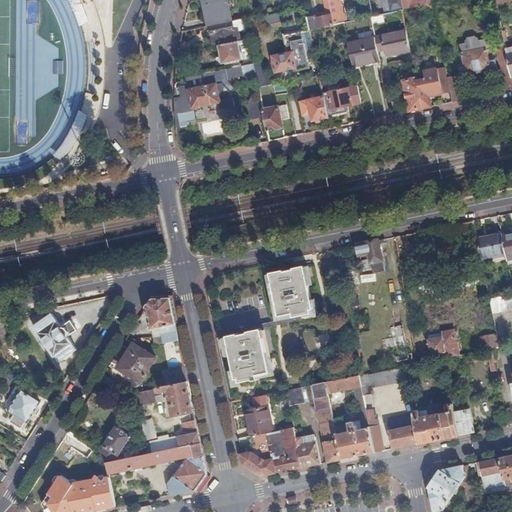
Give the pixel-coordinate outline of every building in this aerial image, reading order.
[(227,0),(202,0),(204,7),(208,6),(212,26),(232,22),(227,0)] [(333,17),(328,0),(322,0),(326,13),(314,16),(313,15),(307,16),(310,32),(335,26),(344,24),(346,24),(344,15),(333,17)] [(403,4),(401,0),(388,0),(392,14),(402,12),(404,12),(403,4)] [(433,5),(431,0),(421,0),(403,4),(404,12),(433,5)] [(436,5),(433,5),(437,25),(441,24),(438,8),(436,8),(436,5)] [(212,26),(211,27),(213,37),(215,37),(217,45),(241,40),(238,30),(235,30),(233,22),(232,22),(212,26)] [(411,52),(407,32),(376,39),(379,52),(385,51),(386,57),(411,52)] [(490,61),(487,50),(485,41),(479,42),(479,40),(476,38),(468,39),(466,42),(467,45),(461,46),(465,67),(459,69),(461,78),(468,77),(467,74),(490,69),(491,72),(498,70),(496,60),(490,61)] [(379,52),(376,39),(349,44),(354,68),(373,64),(374,71),(383,69),(379,52)] [(252,52),(250,41),(239,43),(241,54),(244,53),(252,52)] [(239,43),(219,47),(221,58),(223,58),(224,64),(245,60),(244,53),(241,54),(239,43)] [(311,70),(305,44),(293,47),(294,53),(274,57),(277,73),(297,69),(297,73),(311,70)] [(511,74),(506,49),(505,45),(497,47),(506,92),(511,90),(511,74)] [(493,49),(487,50),(490,61),(496,60),(493,49)] [(188,87),(176,89),(175,103),(175,124),(176,135),(179,146),(181,149),(183,151),(188,154),(185,140),(183,141),(182,137),(188,136),(188,133),(190,133),(189,127),(191,126),(190,123),(197,122),(195,109),(222,103),(223,110),(236,107),(235,100),(233,100),(232,95),(236,90),(229,83),(229,80),(234,79),(235,81),(241,80),(240,78),(256,74),(254,65),(186,79),(188,87)] [(449,78),(446,68),(425,72),(427,80),(418,82),(424,110),(433,108),(431,98),(452,93),(449,78)] [(457,76),(449,78),(452,93),(454,103),(463,101),(457,76)] [(259,89),(273,86),(271,77),(258,80),(259,89)] [(424,110),(418,82),(417,79),(412,80),(407,81),(404,82),(411,112),(424,110)] [(330,94),(324,95),(325,98),(328,111),(333,110),(362,104),(358,87),(341,91),(332,93),(330,93),(330,94)] [(266,118),(264,111),(261,96),(259,97),(253,94),(250,103),(250,105),(248,106),(251,121),(266,118)] [(328,111),(325,98),(302,103),(305,116),(312,115),(314,122),(330,118),(328,111)] [(266,118),(268,131),(283,128),(282,121),(290,119),(287,106),(264,111),(266,118)] [(474,221),(452,226),(456,241),(477,236),(474,221)] [(449,226),(440,228),(443,242),(452,241),(449,226)] [(511,231),(502,233),(507,254),(511,253),(511,231)] [(502,233),(478,238),(482,260),(490,258),(491,263),(508,259),(507,254),(502,233)] [(358,245),(360,256),(369,254),(371,262),(372,262),(372,266),(375,265),(376,269),(382,267),(381,264),(383,263),(383,260),(379,240),(358,245)] [(285,271),(271,274),(280,317),(293,314),(295,318),(312,314),(312,310),(315,310),(306,266),(294,269),(294,270),(285,272),(285,271)] [(357,276),(356,271),(343,274),(347,291),(354,289),(352,277),(357,276)] [(511,294),(490,299),(492,311),(511,307),(511,294)] [(164,346),(180,342),(175,320),(171,300),(154,301),(148,308),(144,314),(148,317),(150,316),(155,340),(163,338),(164,346)] [(34,329),(44,342),(50,351),(55,359),(57,358),(61,364),(78,352),(69,338),(78,332),(72,322),(63,328),(62,328),(53,315),(34,329)] [(8,343),(3,319),(0,320),(0,346),(7,345),(8,343)] [(238,334),(227,336),(236,380),(239,379),(240,384),(258,379),(258,376),(271,373),(262,329),(248,332),(248,333),(239,335),(238,334)] [(399,362),(411,359),(409,354),(404,329),(392,332),(399,362)] [(434,356),(435,361),(445,359),(461,356),(456,330),(444,333),(443,334),(444,337),(430,340),(433,355),(434,356)] [(482,338),(484,351),(494,349),(500,347),(497,335),(482,338)] [(50,351),(44,342),(41,345),(46,353),(50,351)] [(136,346),(121,371),(142,384),(157,360),(136,346)] [(405,367),(371,374),(370,374),(373,388),(408,381),(405,367)] [(166,387),(188,383),(186,369),(163,373),(165,382),(166,387)] [(366,375),(365,375),(360,376),(364,396),(372,394),(369,382),(368,382),(366,375)] [(105,376),(99,385),(112,393),(117,384),(105,376)] [(364,396),(360,376),(327,383),(329,394),(355,389),(363,429),(361,429),(360,427),(357,427),(356,422),(349,423),(345,402),(344,401),(331,403),(343,460),(361,457),(376,453),(369,420),(364,396)] [(175,418),(195,414),(191,397),(188,383),(166,387),(162,389),(157,390),(159,397),(163,397),(162,394),(169,392),(175,418)] [(327,383),(313,386),(315,395),(316,402),(329,463),(343,460),(331,403),(329,394),(327,383)] [(20,399),(24,392),(18,388),(14,395),(20,399)] [(303,388),(287,391),(290,407),(306,404),(303,388)] [(155,390),(135,394),(137,408),(158,403),(155,390)] [(41,403),(24,392),(20,399),(11,412),(17,415),(12,423),(23,431),(41,403)] [(414,413),(412,398),(407,399),(412,422),(413,423),(413,426),(391,431),(395,450),(400,449),(421,444),(414,413)] [(420,412),(414,413),(421,444),(440,441),(460,436),(455,410),(454,407),(453,402),(448,403),(449,406),(448,406),(450,412),(421,418),(420,412)] [(245,411),(251,437),(268,433),(272,432),(267,407),(245,411)] [(455,410),(460,436),(476,433),(471,410),(463,412),(462,408),(455,410)] [(373,419),(369,420),(376,453),(386,452),(380,425),(375,426),(373,419)] [(141,424),(145,444),(158,441),(153,421),(141,424)] [(163,453),(201,444),(198,430),(197,422),(183,424),(185,433),(187,432),(188,437),(170,441),(169,438),(160,440),(161,443),(163,453)] [(105,448),(102,453),(107,457),(110,451),(119,457),(120,457),(132,437),(117,428),(105,448)] [(253,452),(242,455),(244,466),(262,477),(284,473),(304,469),(297,439),(295,428),(284,430),(289,457),(275,460),(274,459),(266,461),(260,457),(261,454),(255,450),(253,452)] [(268,433),(274,459),(275,460),(289,457),(284,430),(272,432),(268,433)] [(297,439),(304,469),(323,464),(317,437),(304,440),(303,438),(297,439)] [(148,456),(163,453),(161,443),(146,446),(147,451),(148,456)] [(170,486),(172,497),(197,492),(208,477),(205,464),(201,444),(163,453),(148,456),(137,458),(126,460),(120,462),(108,464),(110,475),(188,460),(188,461),(184,467),(182,465),(181,467),(182,469),(170,486)] [(110,451),(107,457),(108,464),(120,462),(119,457),(110,451)] [(511,456),(501,458),(506,486),(511,485),(511,479),(511,456)] [(501,458),(478,463),(481,477),(484,476),(487,494),(507,490),(506,486),(501,458)] [(466,478),(464,466),(442,470),(430,488),(435,511),(436,511),(445,510),(466,478)] [(47,507),(51,511),(99,511),(117,508),(111,477),(107,478),(105,481),(104,481),(101,479),(75,485),(62,477),(51,495),(53,497),(47,507)] [(288,508),(299,504),(297,495),(285,498),(288,508)]
